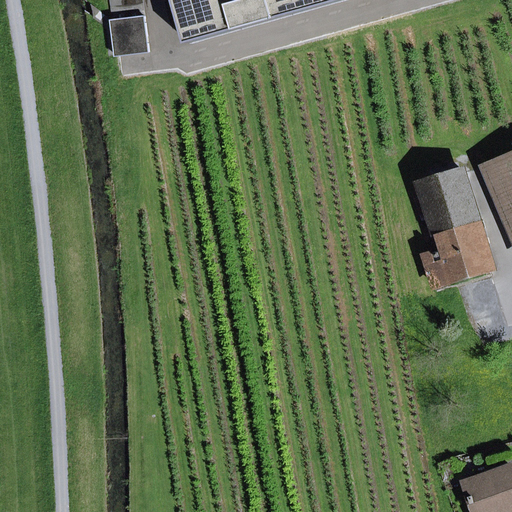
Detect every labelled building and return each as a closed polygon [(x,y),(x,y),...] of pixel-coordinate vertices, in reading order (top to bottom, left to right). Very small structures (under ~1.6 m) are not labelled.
[(110,0),(118,57),(151,52),(143,0),(110,0)] [(178,0),(191,45),(350,0),(178,0)] [(511,157),(488,168),(511,223),(511,157)] [(464,172),(424,185),(441,237),(481,224),(464,172)] [(439,288),(495,270),(481,224),(441,237),(445,252),(429,257),(439,288)] [(503,511),(507,511),(511,511),(511,466),(467,483),(477,511),(503,511)]
